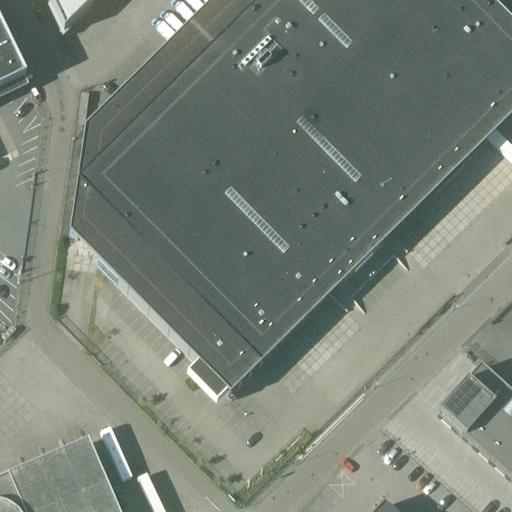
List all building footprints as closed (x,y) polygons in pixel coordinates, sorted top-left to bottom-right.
[(99,0),(45,0),(49,8),(47,9),(62,41),(91,12),(89,10),(99,0)] [(75,186),(67,243),(194,372),(186,379),(215,408),(232,391),(275,349),(338,287),(341,291),(358,273),(383,249),(380,246),(391,235),(448,177),(511,113),(511,31),(481,0),(263,0),(250,13),(237,0),(216,0),(98,117),(75,186)] [(0,33),(0,95),(25,84),(0,33)] [(479,371),(436,418),(438,419),(463,443),(506,395),(479,371)] [(511,400),(506,395),(463,443),(490,466),(511,442),(511,400)] [(511,442),(490,466),(511,486),(511,442)] [(0,511),(114,511),(86,446),(0,482),(0,511)]
